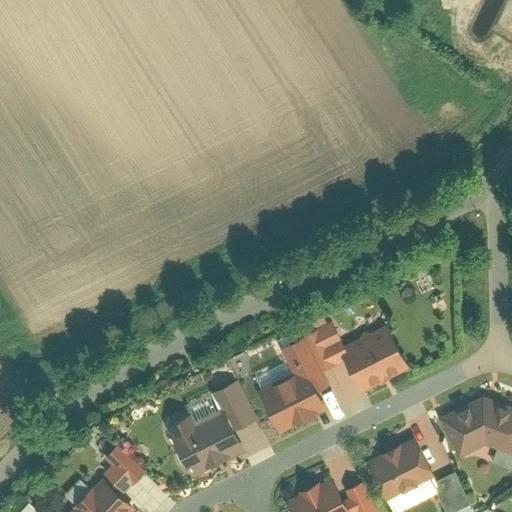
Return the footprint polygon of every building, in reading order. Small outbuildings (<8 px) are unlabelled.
[(348,355),(365,388),(412,365),(390,322),(349,343),(335,316),(304,332),(322,367),(348,355)] [(258,384),(281,430),(333,405),(315,370),(322,367),(304,332),(282,343),(294,367),(258,384)] [(170,422),(196,475),(251,448),(248,442),(266,433),(239,378),(218,388),(227,408),(194,424),(189,413),(170,422)] [(511,403),(486,394),(443,417),(463,456),(491,440),(511,448),(511,403)] [(414,436),(369,460),(388,496),(433,472),(414,436)] [(64,511),(135,511),(142,506),(124,490),(145,468),(118,443),(106,455),(113,461),(64,511)] [(457,472),(440,480),(454,508),(471,500),(457,472)] [(352,511),(335,476),(289,498),(295,511),(352,511)] [(381,511),(364,478),(346,488),(358,511),(381,511)] [(11,511),(35,511),(23,500),(11,511)]
